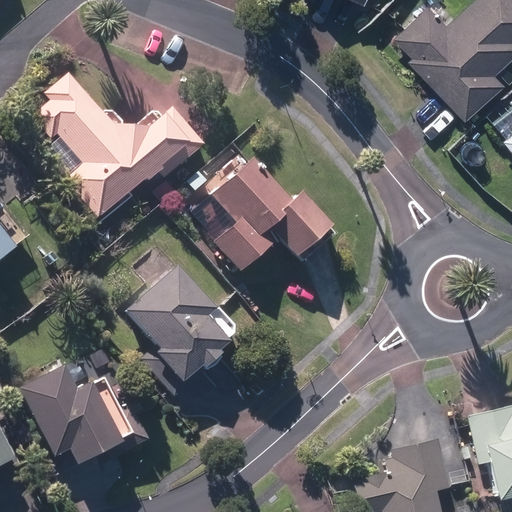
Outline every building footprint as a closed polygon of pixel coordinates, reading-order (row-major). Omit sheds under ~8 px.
[(498,85),(488,75),(511,51),(511,45),(509,42),(510,41),(511,38),(511,1),(511,0),(466,0),(441,25),(423,7),(389,40),(406,58),(402,61),(460,122),(498,85)] [(61,181),(95,220),(141,180),(143,183),(154,173),(160,180),(200,144),(168,108),(145,128),(110,126),(64,74),(44,92),(50,99),(28,118),(48,140),(54,135),(79,165),(61,181)] [(511,104),(489,125),(502,139),(499,142),(511,157),(511,104)] [(258,235),(264,230),(289,259),(293,264),(328,232),(324,229),(294,194),(284,203),(247,160),(205,197),(230,225),(208,244),(234,275),(267,245),(258,235)] [(150,192),(158,202),(171,192),(162,182),(150,192)] [(206,310),(168,267),(118,312),(148,346),(135,358),(163,389),(174,390),(187,379),(184,375),(194,366),(196,369),(213,354),(210,351),(220,342),(226,337),(227,328),(211,310),(206,310)] [(0,353),(0,373),(11,368),(4,352),(0,353)] [(11,389),(54,473),(90,455),(95,464),(140,441),(122,406),(112,411),(96,379),(83,386),(82,384),(68,391),(56,367),(11,389)] [(462,420),(473,467),(479,466),(488,504),(511,498),(511,413),(508,415),(507,409),(462,420)] [(357,482),(350,484),(355,511),(434,511),(431,493),(443,490),(433,442),(386,452),(388,461),(381,463),(384,478),(379,478),(378,475),(357,480),(357,482)] [(458,448),(461,460),(468,459),(465,447),(458,448)] [(0,475),(9,471),(0,451),(0,475)]
